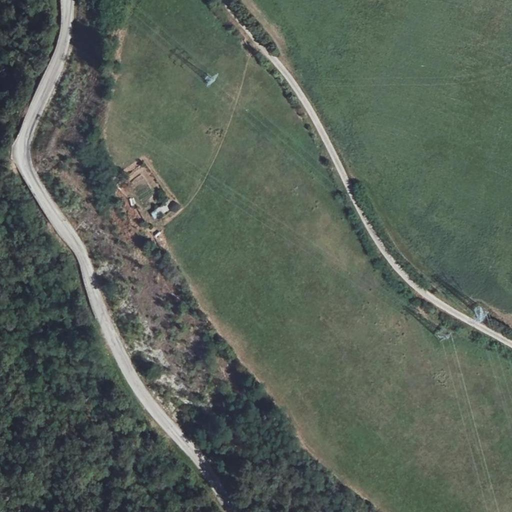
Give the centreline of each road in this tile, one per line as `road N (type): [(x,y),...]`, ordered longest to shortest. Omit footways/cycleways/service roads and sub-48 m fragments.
road 1 (tertiary): [(233,511),(136,389),(82,256),(20,153),(62,49),(67,0)]
road 2 (unclassified): [(511,345),(436,303),(393,263),(299,92),(226,0)]
